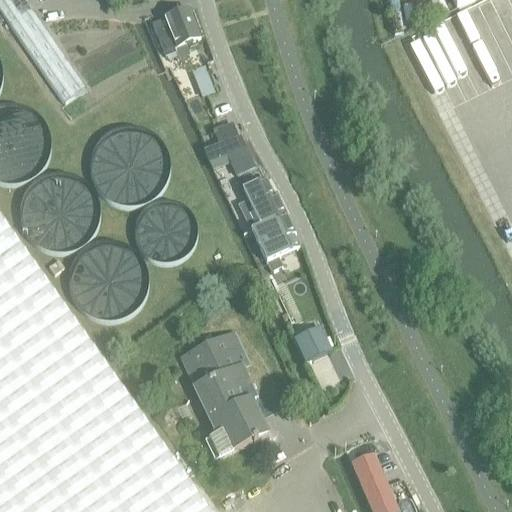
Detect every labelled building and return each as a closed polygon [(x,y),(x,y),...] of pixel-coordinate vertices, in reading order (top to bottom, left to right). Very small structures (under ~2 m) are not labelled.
[(21,0),(0,0),(0,15),(64,109),(86,94),(44,33),(25,5),(21,0)] [(450,0),(457,12),(482,0),(450,0)] [(174,57),(173,53),(185,49),(188,53),(196,49),(196,45),(200,43),(191,21),(189,22),(186,14),(151,28),(164,61),(174,57)] [(197,89),(202,102),(215,97),(210,84),(197,89)] [(0,185),(31,183),(24,108),(0,110),(0,185)] [(146,208),(163,142),(106,128),(89,193),(146,208)] [(217,148),(235,140),(230,129),(212,137),(217,148)] [(208,154),(205,155),(207,161),(210,167),(247,151),(242,139),(239,141),(229,145),(220,149),(208,154)] [(253,179),(238,187),(247,206),(238,210),(251,236),(286,220),(276,200),(272,202),(264,184),(257,188),(253,179)] [(145,204),(139,251),(183,257),(189,210),(145,204)] [(286,220),(251,236),(272,276),(283,271),(278,262),(297,252),(291,240),(295,238),(286,220)] [(0,511),(204,511),(0,224),(0,511)] [(139,251),(78,250),(76,320),(116,321),(116,306),(138,307),(139,251)] [(283,294),(288,307),(298,302),(292,290),(283,294)] [(321,331),(294,343),(294,344),(305,369),(310,367),(332,357),(321,331)] [(234,335),(181,361),(195,390),(193,392),(216,440),(209,444),(218,464),(268,440),(251,404),(244,407),(238,395),(252,389),(242,369),(249,365),(234,335)] [(369,511),(397,511),(374,458),(351,468),(369,511)]
